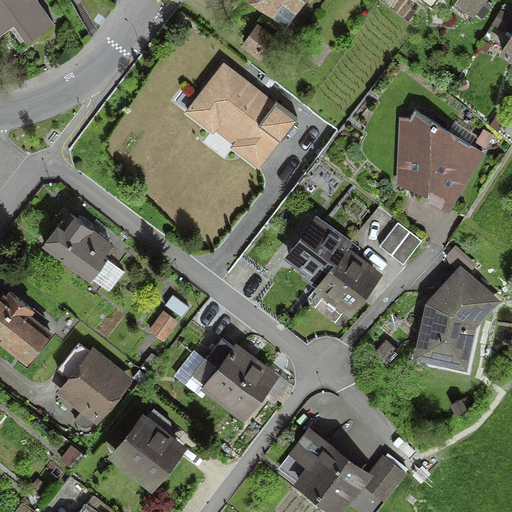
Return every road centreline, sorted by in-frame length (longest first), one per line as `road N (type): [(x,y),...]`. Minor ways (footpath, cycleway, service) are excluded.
road 1 (residential): [(43,161),(318,369)]
road 2 (residential): [(209,511),(318,369)]
road 3 (residential): [(318,369),(435,250)]
